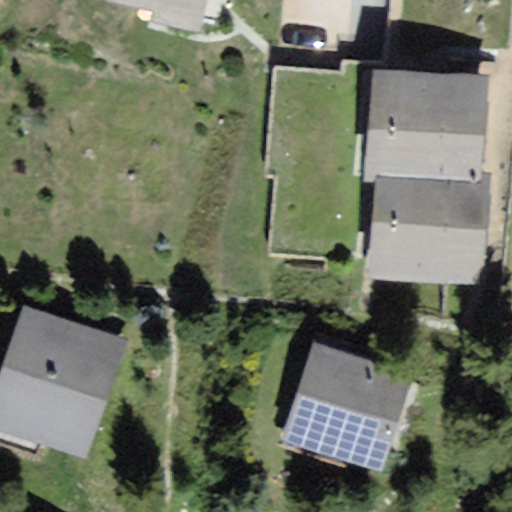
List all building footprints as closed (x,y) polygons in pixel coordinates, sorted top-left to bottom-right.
[(201,0),(96,0),(96,1),(196,24),(201,0)] [(480,81),(348,66),(337,162),(469,177),(480,81)] [(353,172),(343,272),(475,285),(485,185),(353,172)] [(127,347),(11,309),(0,342),(0,435),(87,464),(127,347)] [(404,375),(298,348),(274,443),(380,469),(404,375)]
